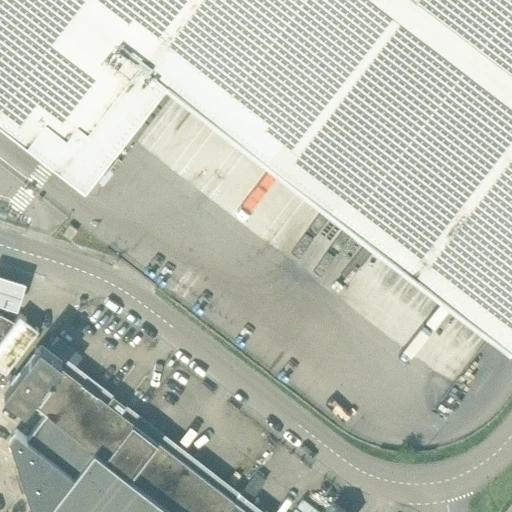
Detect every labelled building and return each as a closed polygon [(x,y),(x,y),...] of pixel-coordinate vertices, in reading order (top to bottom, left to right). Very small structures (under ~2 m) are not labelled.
[(84,186),(150,101),(148,99),(168,73),(511,338),(511,0),(0,0),(0,114),(22,131),(19,135),(84,186)] [(0,265),(0,294),(17,299),(25,273),(0,265)] [(0,365),(6,370),(39,328),(20,313),(11,324),(0,315),(0,365)] [(253,511),(59,362),(63,356),(42,339),(4,386),(26,402),(29,398),(46,411),(27,436),(16,428),(9,437),(34,511),(253,511)] [(345,511),(332,502),(324,511),(345,511)]
